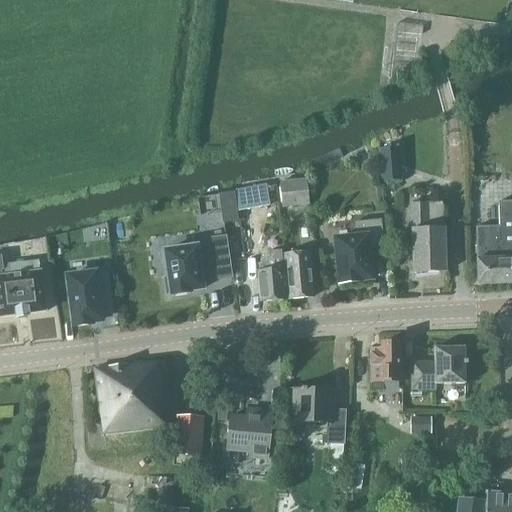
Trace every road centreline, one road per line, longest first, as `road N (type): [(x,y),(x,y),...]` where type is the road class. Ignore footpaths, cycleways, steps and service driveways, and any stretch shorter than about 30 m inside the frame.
road 1 (tertiary): [(0,364),(297,326),(511,310)]
road 2 (unknown): [(441,119),(466,314)]
